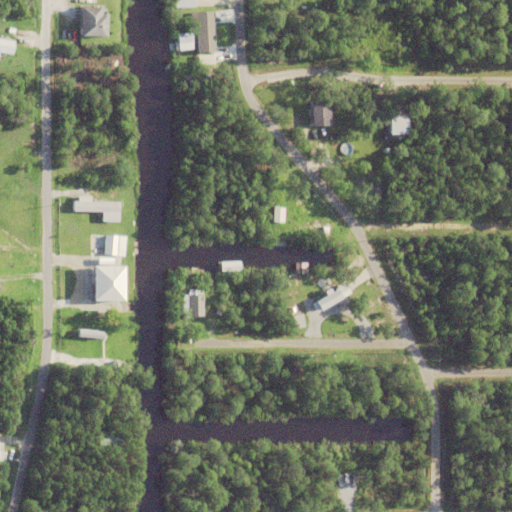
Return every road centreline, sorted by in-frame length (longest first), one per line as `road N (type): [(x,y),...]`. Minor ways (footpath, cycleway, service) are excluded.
road 1 (residential): [(431,511),(431,415),(421,380),(352,229),(246,103),(233,0)]
road 2 (residential): [(8,511),(46,310),(44,0)]
road 3 (residential): [(239,84),(312,72),(377,84),(511,81)]
road 4 (residential): [(179,344),(373,348),(404,341)]
road 5 (residential): [(352,229),(511,229)]
road 6 (residential): [(183,167),(305,174)]
